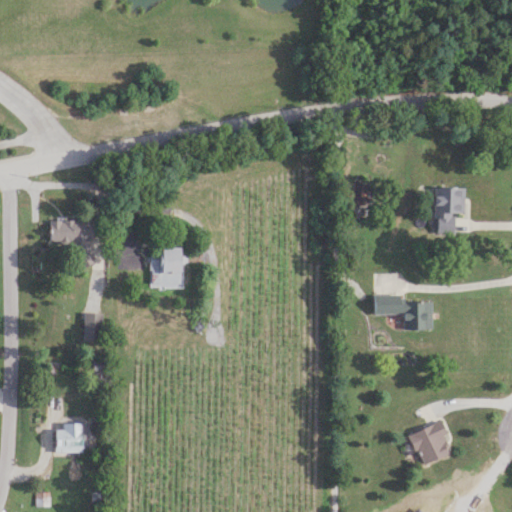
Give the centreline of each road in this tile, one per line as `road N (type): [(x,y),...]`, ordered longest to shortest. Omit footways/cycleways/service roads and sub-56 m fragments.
road 1 (residential): [(511,103),(330,108),(0,170)]
road 2 (residential): [(330,511),(330,108)]
road 3 (residential): [(8,169),(0,455)]
